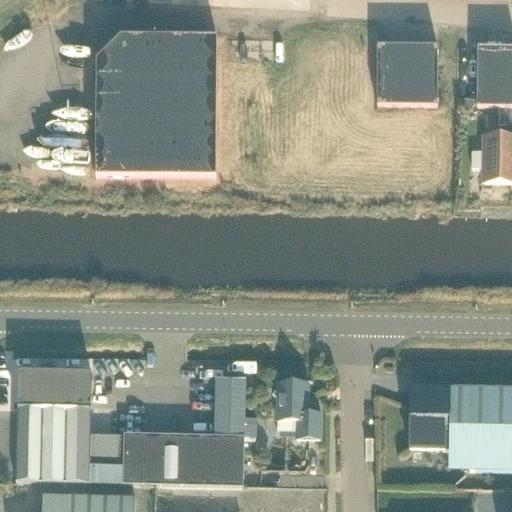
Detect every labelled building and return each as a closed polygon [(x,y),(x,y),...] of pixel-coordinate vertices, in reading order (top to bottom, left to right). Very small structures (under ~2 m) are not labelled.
[(217,183),(218,42),(122,41),(97,66),(96,182),(217,183)] [(376,111),(437,112),(438,52),(377,51),(376,111)] [(511,113),(511,52),(477,52),(476,113),(511,113)] [(511,129),(506,129),(506,142),(484,141),(483,188),(511,188),(511,129)] [(17,375),(16,486),(243,492),(244,442),(243,442),(216,441),(124,439),(124,440),(90,439),(91,375),(17,375)] [(297,443),(321,444),(321,418),(307,418),(308,388),(294,388),(289,382),(283,387),(278,387),(278,395),(271,399),(278,406),(277,425),(297,425),(297,443)] [(216,383),(216,441),(243,442),(244,442),(245,442),(246,383),(216,383)] [(411,399),(410,454),(450,455),(470,476),(511,476),(511,394),(452,394),(452,388),(437,387),(437,392),(437,400),(411,399)] [(411,391),(411,399),(437,400),(437,392),(411,391)] [(135,511),(136,503),(43,501),(42,511),(135,511)]
